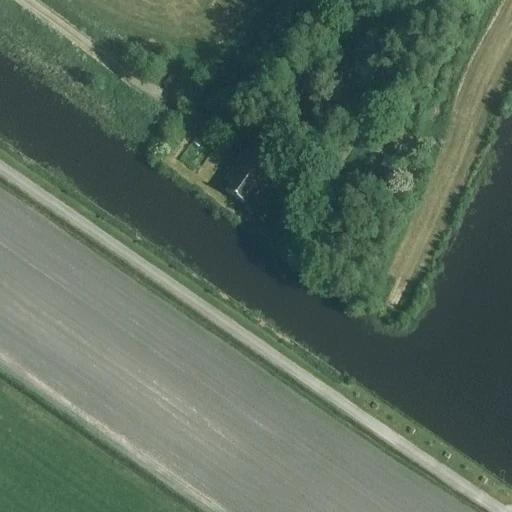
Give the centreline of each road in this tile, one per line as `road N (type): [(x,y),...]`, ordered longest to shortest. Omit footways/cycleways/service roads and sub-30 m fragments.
road 1 (track): [(498,511),(0,168)]
road 2 (track): [(20,0),(164,102)]
